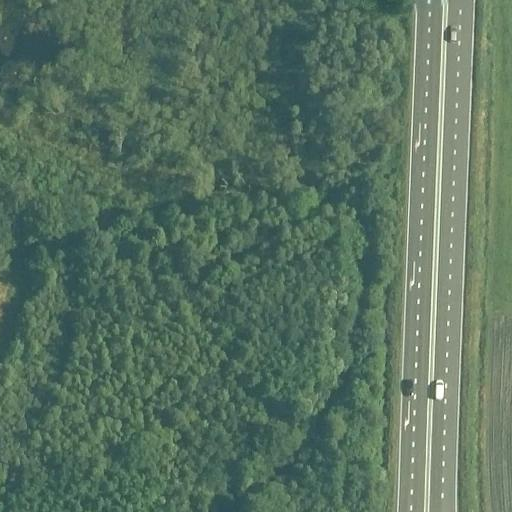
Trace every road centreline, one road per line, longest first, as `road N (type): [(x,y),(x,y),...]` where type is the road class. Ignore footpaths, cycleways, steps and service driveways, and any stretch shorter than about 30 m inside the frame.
road 1 (track): [(236,511),(303,453),(353,361),(369,148),(346,76),(344,0)]
road 2 (trunk): [(424,511),(442,0)]
road 3 (track): [(0,248),(73,238),(192,265),(238,255),(335,211),(366,216)]
